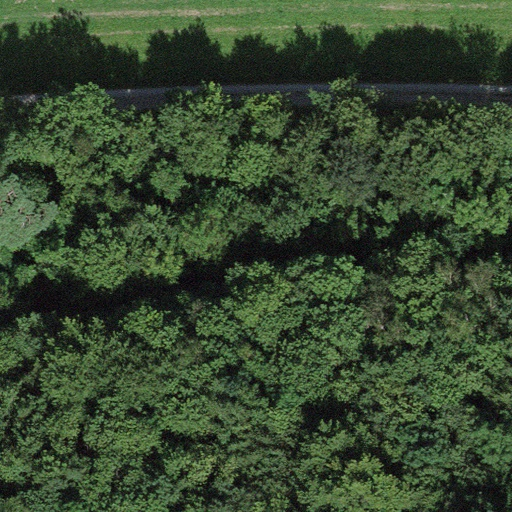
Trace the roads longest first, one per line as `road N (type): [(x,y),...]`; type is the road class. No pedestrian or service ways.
road 1 (track): [(511,270),(304,281),(167,301),(0,343)]
road 2 (track): [(0,109),(79,101),(511,98)]
